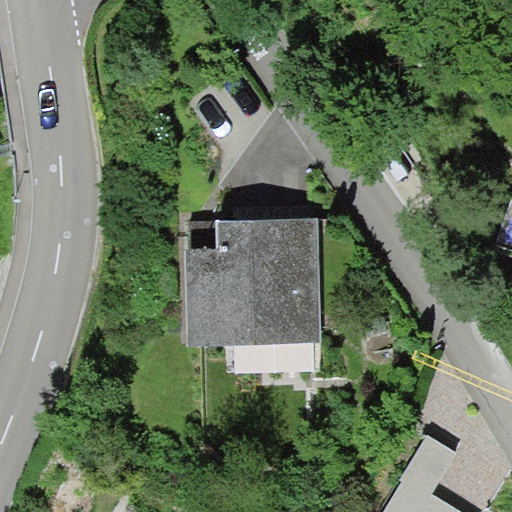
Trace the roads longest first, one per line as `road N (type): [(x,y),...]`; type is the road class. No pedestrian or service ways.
road 1 (residential): [(247,0),(511,417)]
road 2 (tertiary): [(38,0),(54,113),(53,221),(37,322),(0,433)]
